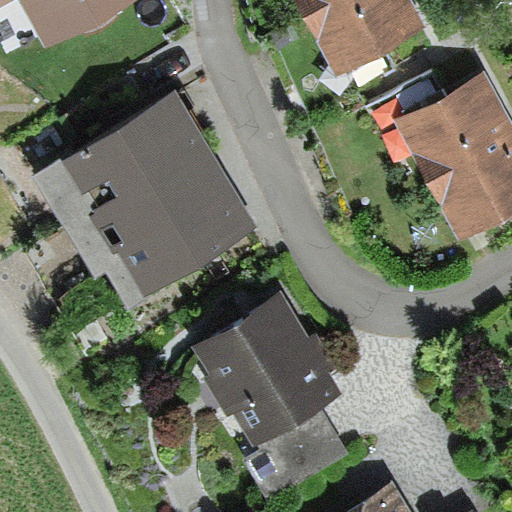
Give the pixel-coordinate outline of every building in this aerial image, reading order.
[(28,0),(46,33),(85,12),(90,23),(116,9),(110,0),(28,0)] [(400,0),(291,0),(326,69),(413,24),(400,0)] [(511,131),(481,72),(393,119),(453,232),(511,200),(511,131)] [(260,216),(177,77),(31,162),(95,271),(108,264),(128,295),(260,216)] [(334,389),(276,289),(187,340),(206,372),(198,377),(219,414),(232,406),(250,437),(311,402),(334,389)] [(311,402),(250,437),(231,448),(258,495),(338,448),(311,402)] [(404,511),(386,480),(330,511),(404,511)]
